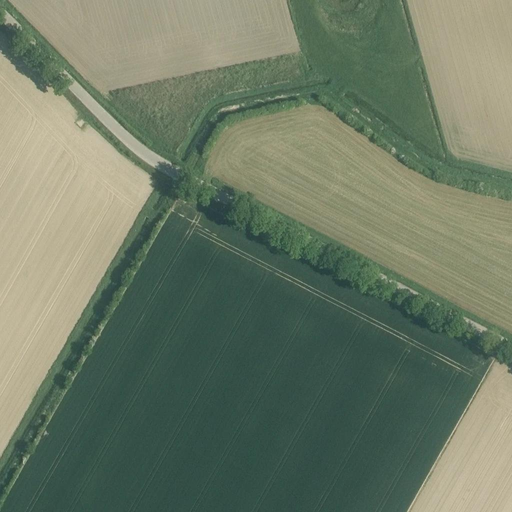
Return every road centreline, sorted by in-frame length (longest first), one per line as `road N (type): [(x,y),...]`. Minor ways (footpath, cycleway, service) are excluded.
road 1 (unclassified): [(511,353),(180,181),(123,137),(0,15)]
road 2 (track): [(511,191),(427,171),(321,95),(221,118),(189,186)]
